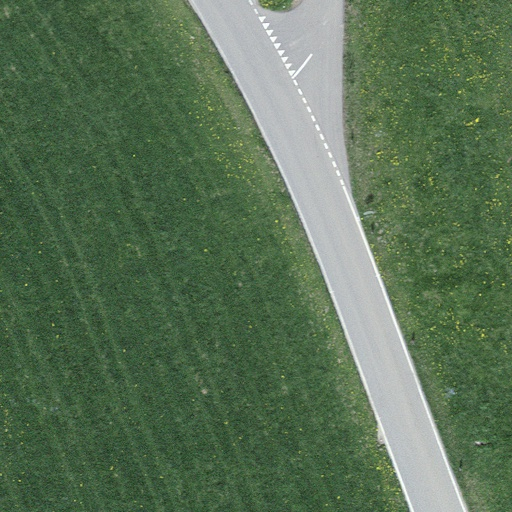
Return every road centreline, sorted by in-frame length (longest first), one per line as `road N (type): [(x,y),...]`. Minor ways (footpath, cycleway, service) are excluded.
road 1 (tertiary): [(436,511),(287,122)]
road 2 (tertiary): [(287,122),(211,0)]
road 3 (unclassified): [(323,0),(322,35),(287,122)]
